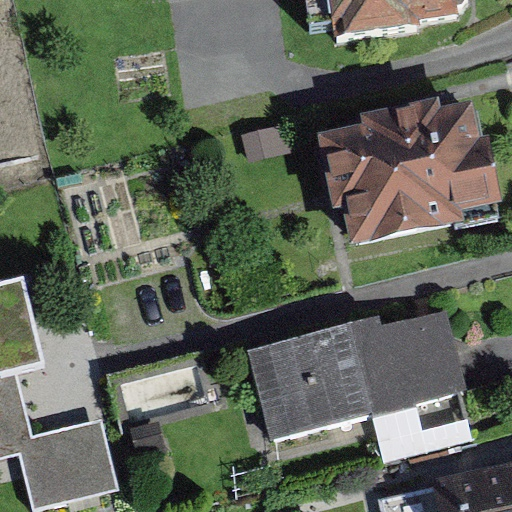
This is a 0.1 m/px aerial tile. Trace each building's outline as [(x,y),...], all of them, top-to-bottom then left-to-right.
[(500,0),(340,0),(350,57),(506,34),(500,0)] [(511,108),(334,148),(361,270),(511,236),(511,108)] [(40,298),(0,309),(0,388),(61,372),(40,298)] [(470,307),(274,356),(298,452),(494,403),(470,307)] [(115,425),(21,451),(37,511),(92,511),(136,500),(115,425)] [(511,511),(511,471),(381,496),(383,511),(511,511)]
